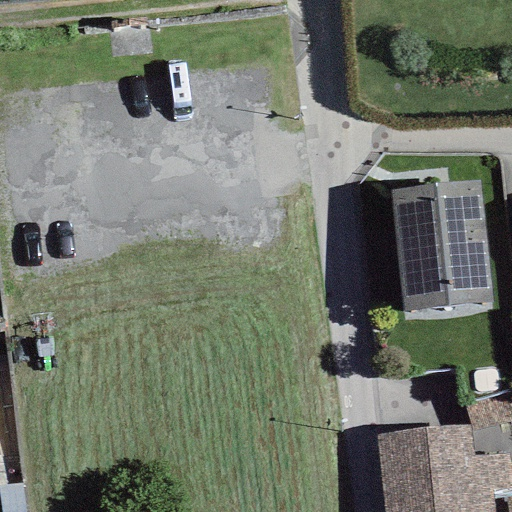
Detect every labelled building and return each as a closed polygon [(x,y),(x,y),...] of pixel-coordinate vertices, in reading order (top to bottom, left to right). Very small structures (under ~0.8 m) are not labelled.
[(479,181),(389,190),(402,312),(491,303),(479,181)] [(511,406),(506,393),(464,404),(472,431),(511,418),(511,406)] [(469,426),(375,436),(382,511),(494,511),(493,491),(503,489),(511,488),(505,455),(471,458),(469,426)] [(23,511),(21,485),(0,486),(0,511),(23,511)] [(511,511),(511,487),(511,488),(503,489),(506,511),(511,511)]
